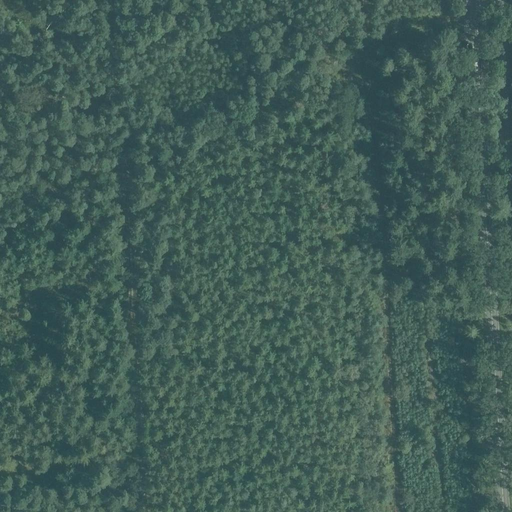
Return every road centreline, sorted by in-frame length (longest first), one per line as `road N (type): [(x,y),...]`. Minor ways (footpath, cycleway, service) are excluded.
road 1 (track): [(473,15),(370,46),(294,99),(221,134),(0,209)]
road 2 (track): [(146,511),(112,0)]
road 3 (track): [(400,511),(366,0)]
road 4 (secondary): [(503,511),(472,0)]
